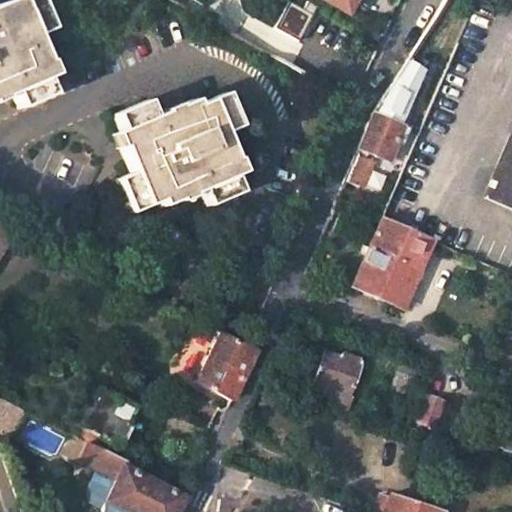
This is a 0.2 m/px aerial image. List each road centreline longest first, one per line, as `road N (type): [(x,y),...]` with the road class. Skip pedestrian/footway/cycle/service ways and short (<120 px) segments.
road 1 (residential): [(418,0),(335,160),(186,511)]
road 2 (unknown): [(277,305),(245,268),(260,164),(254,109),(242,85),(217,67),(189,63),(145,73),(0,132)]
